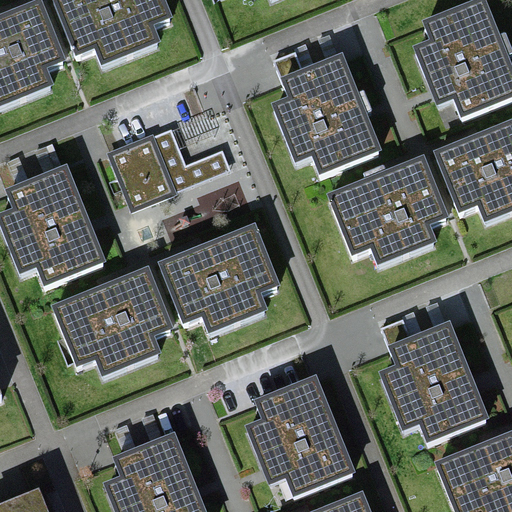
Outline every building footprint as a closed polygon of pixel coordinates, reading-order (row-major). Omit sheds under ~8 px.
[(150,29),(170,21),(161,0),(69,0),(56,6),(79,61),(97,54),(103,70),(158,47),(150,29)] [(511,79),(482,7),(427,29),(438,55),(420,62),(440,109),(458,102),(466,121),(511,101),(511,79)] [(39,71),(59,63),(37,10),(0,24),(0,108),(47,89),(39,71)] [(294,60),(274,69),(293,113),(276,120),(296,167),(313,160),(321,179),(376,156),(336,65),(302,79),(294,60)] [(511,131),(436,163),(459,219),(477,211),(483,227),(511,215),(511,131)] [(130,214),(171,197),(151,149),(110,166),(130,214)] [(421,228),(441,219),(418,166),(326,204),(350,260),(367,252),(374,268),(428,246),(421,228)] [(61,178),(6,200),(17,226),(0,232),(0,234),(19,280),(37,273),(45,292),(99,269),(61,178)] [(258,296),(278,288),(256,235),(164,273),(187,328),(204,321),(211,337),(265,314),(258,296)] [(148,338),(168,330),(146,277),(54,315),(77,370),(95,363),(102,379),(156,356),(148,338)] [(402,326),(383,335),(401,379),(384,386),(404,433),(421,426),(430,445),(484,422),(445,331),(411,345),(402,326)] [(310,385),(256,407),(267,432),(249,440),(269,487),(286,479),(294,499),(349,476),(310,385)] [(511,511),(511,442),(442,472),(458,511),(511,511)] [(196,511),(167,443),(113,466),(124,491),(106,498),(111,511),(196,511)] [(368,511),(364,501),(338,511),(368,511)]
